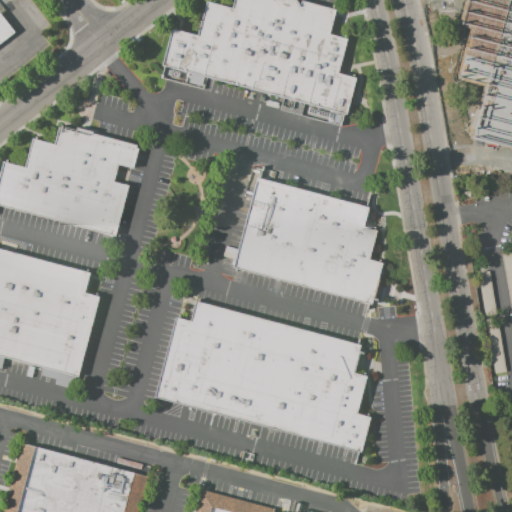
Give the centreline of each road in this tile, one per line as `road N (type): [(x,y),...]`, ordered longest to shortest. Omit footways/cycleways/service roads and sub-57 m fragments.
road 1 (secondary): [(477,403),(409,0)]
road 2 (secondary): [(376,0),(441,381)]
road 3 (secondary): [(441,381),(467,511)]
road 4 (trunk): [(441,381),(449,511)]
road 5 (residential): [(0,123),(102,43)]
